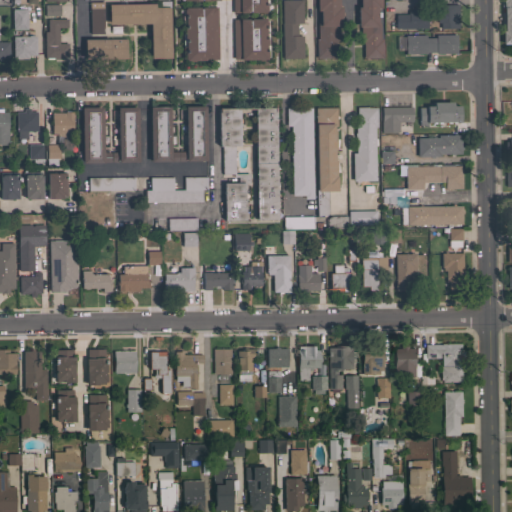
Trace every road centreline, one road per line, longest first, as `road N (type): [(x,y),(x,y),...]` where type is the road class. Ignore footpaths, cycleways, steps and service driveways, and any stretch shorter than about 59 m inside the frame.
road 1 (residential): [(511,316),(0,324)]
road 2 (residential): [(481,0),(489,511)]
road 3 (residential): [(483,78),(0,84)]
